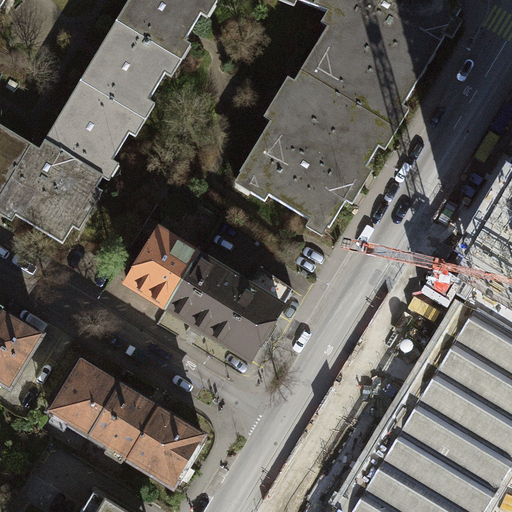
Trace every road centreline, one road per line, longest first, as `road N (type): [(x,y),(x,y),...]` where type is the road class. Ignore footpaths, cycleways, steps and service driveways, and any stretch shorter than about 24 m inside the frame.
road 1 (residential): [(273,421),(511,26)]
road 2 (residential): [(273,421),(0,253)]
